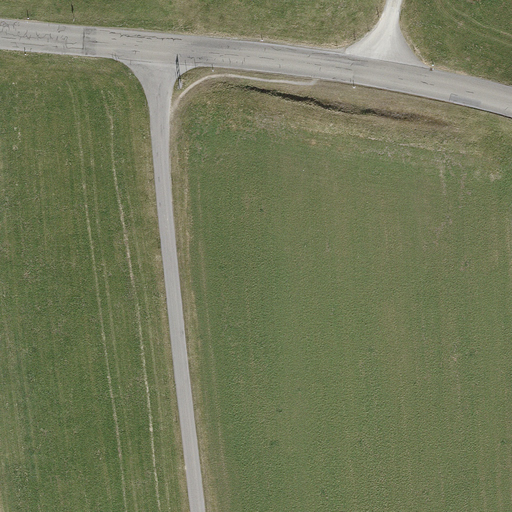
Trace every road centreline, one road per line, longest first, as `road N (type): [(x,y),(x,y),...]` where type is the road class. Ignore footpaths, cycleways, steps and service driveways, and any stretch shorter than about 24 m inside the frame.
road 1 (unclassified): [(160,47),(165,216),(199,511)]
road 2 (tertiary): [(160,47),(384,74),(511,102)]
road 3 (tertiary): [(0,34),(160,47)]
